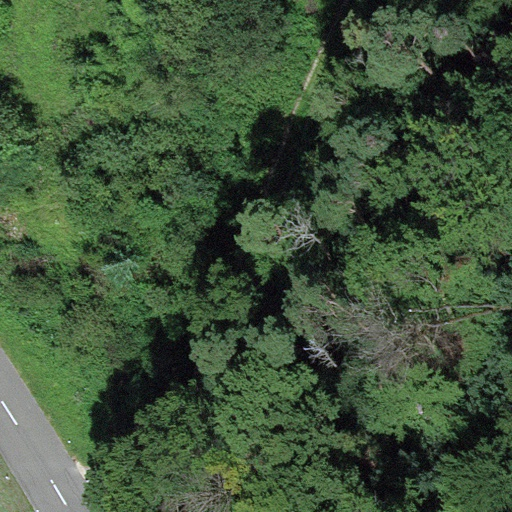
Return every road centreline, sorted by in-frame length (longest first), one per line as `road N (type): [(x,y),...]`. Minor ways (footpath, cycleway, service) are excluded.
road 1 (track): [(59,498),(170,459),(352,0)]
road 2 (tertiary): [(0,405),(67,511)]
